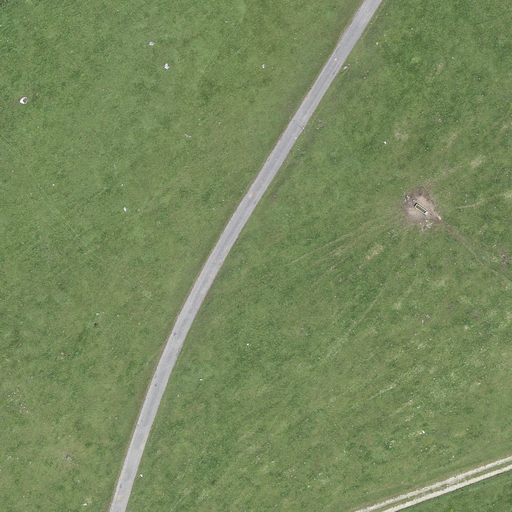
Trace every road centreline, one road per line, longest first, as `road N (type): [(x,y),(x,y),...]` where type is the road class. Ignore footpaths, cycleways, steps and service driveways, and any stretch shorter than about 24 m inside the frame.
road 1 (track): [(379,0),(214,268),(147,424),(120,511)]
road 2 (track): [(376,511),(511,462)]
